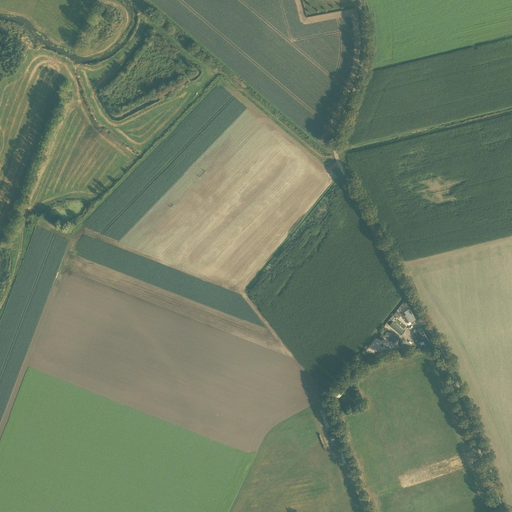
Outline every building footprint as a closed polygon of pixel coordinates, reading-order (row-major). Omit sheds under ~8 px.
[(411,322),(416,319),(410,309),(404,312),(406,315),(404,317),(406,321),(409,319),(411,322)] [(404,331),(393,321),(389,325),(401,334),(404,331)] [(418,330),(425,343),(429,341),(421,328),(418,330)] [(386,332),(385,336),(389,337),(388,340),(393,342),(394,339),(398,340),(399,336),(386,332)] [(380,342),(378,348),(393,352),(395,346),(380,342)] [(298,422),(304,456),(319,453),(313,419),(298,422)] [(463,457),(428,467),(431,475),(466,465),(463,457)]
